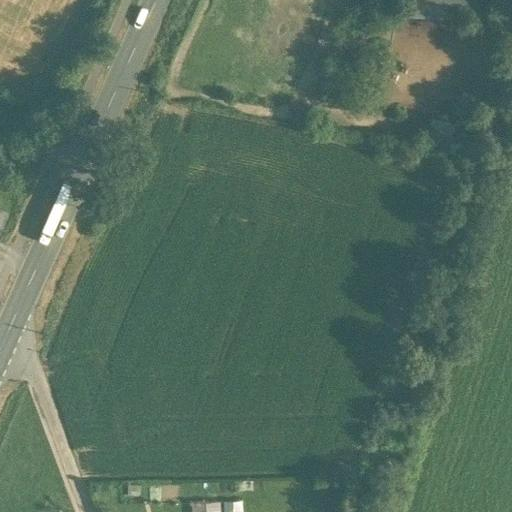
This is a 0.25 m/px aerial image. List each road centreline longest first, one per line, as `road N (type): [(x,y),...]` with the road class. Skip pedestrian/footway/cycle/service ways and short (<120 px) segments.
road 1 (primary): [(0,348),(155,0)]
road 2 (residential): [(87,511),(35,376),(0,362)]
